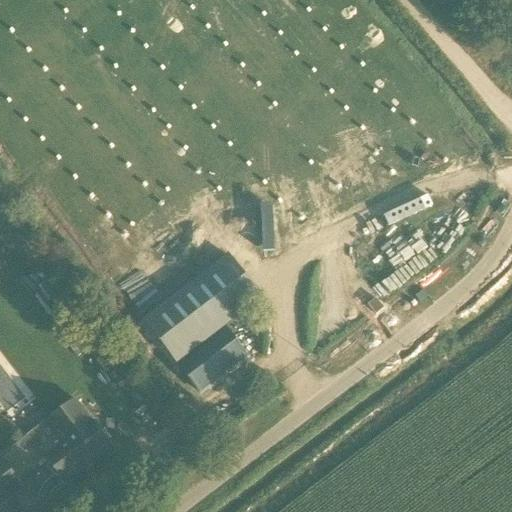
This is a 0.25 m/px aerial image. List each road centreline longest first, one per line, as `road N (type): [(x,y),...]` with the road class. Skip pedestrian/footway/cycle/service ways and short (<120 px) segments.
road 1 (unclassified): [(161,511),(466,276),(511,210)]
road 2 (track): [(415,0),(511,110)]
